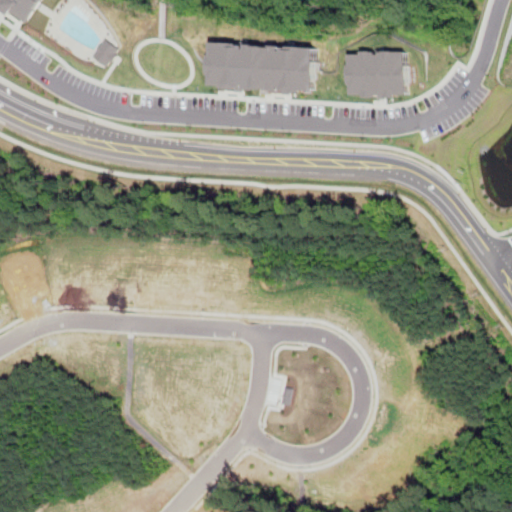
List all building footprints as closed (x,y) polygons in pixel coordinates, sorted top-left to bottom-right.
[(0,0),(24,18),(37,0),(0,0)] [(96,55),(112,65),(123,47),(107,37),(96,55)] [(214,44),(212,88),(318,92),(320,48),(214,44)] [(353,57),(353,92),(411,91),(411,56),(353,57)] [(162,271),(161,283),(175,284),(174,289),(200,290),(202,249),(181,248),(180,272),(162,271)] [(107,257),(106,285),(147,286),(147,258),(138,258),(138,250),(116,249),(116,257),(107,257)] [(58,254),(59,283),(95,282),(95,254),(58,254)] [(286,385),(284,400),(293,401),(295,386),(286,385)] [(246,473),(237,483),(241,487),(236,492),(232,488),(221,499),(234,511),(261,511),(267,506),(262,500),(268,494),(246,473)]
